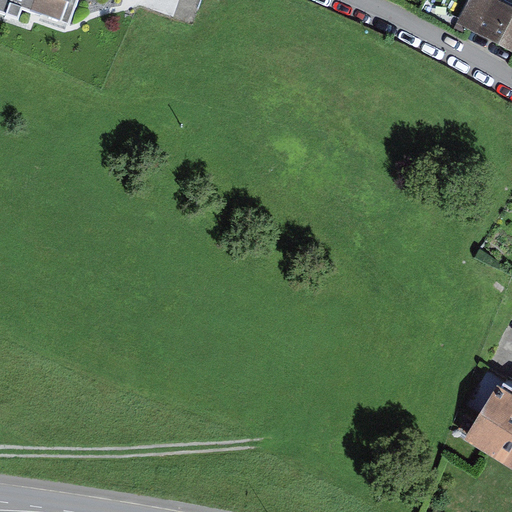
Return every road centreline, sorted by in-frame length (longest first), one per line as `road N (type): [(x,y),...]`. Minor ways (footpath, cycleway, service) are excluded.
road 1 (track): [(0,453),(254,444)]
road 2 (residential): [(347,0),(511,82)]
